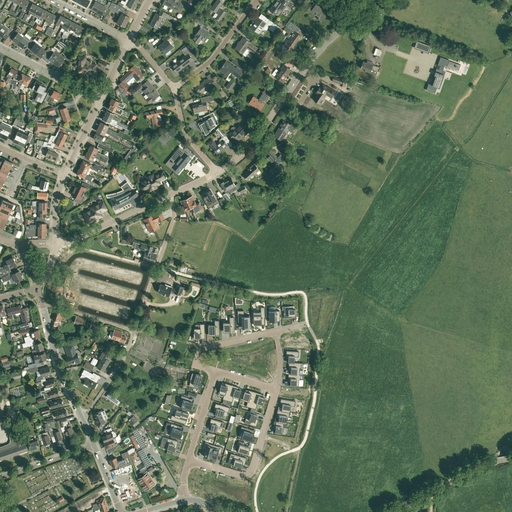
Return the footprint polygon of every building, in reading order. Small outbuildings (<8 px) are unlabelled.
[(22,0),(20,5),(23,6),(21,10),(24,11),(29,2),(25,0),(22,0)] [(96,12),(100,4),(97,2),(98,0),(97,0),(92,0),(91,2),(94,3),(91,9),(96,12)] [(133,9),(136,3),(131,0),(130,2),(129,4),(127,6),(133,9)] [(164,0),(163,3),(179,12),(183,5),(180,3),(181,0),(164,0)] [(215,13),(213,16),(213,17),(214,18),(215,19),(218,21),(225,12),(221,10),(219,9),(221,6),(223,3),(219,0),(216,0),(210,9),(211,9),(215,13)] [(277,0),(272,7),(270,10),(276,15),(280,10),(282,12),(287,6),(290,8),(294,3),(290,0),(280,0),(279,1),(277,0)] [(100,4),(96,12),(101,15),(104,9),(107,10),(108,9),(109,7),(110,5),(111,3),(108,1),(107,5),(105,4),(104,5),(100,4)] [(110,5),(109,7),(108,9),(117,13),(117,15),(120,17),(117,23),(124,27),(129,17),(124,14),(125,12),(127,13),(128,11),(122,7),(117,5),(112,2),(111,3),(110,5)] [(310,6),(306,12),(309,14),(310,12),(322,21),(329,11),(318,2),(313,8),(310,6)] [(38,6),(32,3),(29,10),(29,13),(28,15),(26,14),(22,20),(25,21),(28,15),(30,15),(31,14),(34,15),(38,6)] [(38,6),(34,15),(37,17),(35,21),(37,23),(39,19),(41,16),(44,10),(38,6)] [(44,17),(46,19),(50,13),(44,10),(41,16),(39,19),(41,20),(42,21),(44,17)] [(174,18),(166,14),(166,13),(161,10),(159,15),(156,13),(150,25),(157,28),(163,17),(164,18),(165,18),(165,17),(173,21),(174,18)] [(46,19),(45,22),(48,23),(48,25),(49,26),(52,22),(56,16),(50,13),(46,19)] [(60,15),(55,25),(58,26),(60,23),(63,25),(66,18),(60,15)] [(209,34),(208,33),(209,32),(205,29),(206,27),(203,24),(204,22),(196,16),(194,19),(197,21),(196,23),(200,26),(199,27),(200,28),(195,35),(195,36),(192,40),(198,44),(201,39),(204,42),(209,34)] [(281,28),(274,23),(266,17),(263,21),(258,17),(255,22),(253,22),(251,25),(252,26),(251,27),(259,33),(262,29),(263,29),(267,24),(270,26),(268,28),(276,34),(281,28)] [(72,21),(66,18),(63,25),(69,28),(72,21)] [(290,39),(284,46),(291,51),(295,47),(299,41),(302,37),(296,33),(294,31),(297,26),(290,20),(287,25),(286,26),(292,29),(288,34),(288,35),(286,36),(290,39)] [(78,25),(72,21),(69,28),(74,31),(73,33),(74,31),(78,25)] [(9,29),(4,24),(0,29),(0,35),(2,37),(5,33),(8,35),(12,30),(10,27),(9,29)] [(78,25),(74,31),(73,33),(80,37),(81,34),(80,34),(83,28),(78,25)] [(12,32),(9,37),(17,44),(23,37),(18,33),(20,30),(17,28),(13,33),(12,32)] [(23,37),(17,44),(23,48),(26,44),(29,46),(33,40),(30,38),(29,39),(25,35),(23,37)] [(165,41),(158,47),(164,54),(173,46),(167,40),(170,37),(168,35),(163,39),(165,41)] [(246,56),(250,50),(254,53),(257,48),(250,43),(243,38),(235,49),(246,56)] [(33,40),(29,46),(31,48),(30,49),(35,53),(41,47),(36,42),(35,42),(33,40)] [(416,41),(414,48),(421,50),(424,43),(416,41)] [(41,47),(35,53),(40,57),(44,53),(47,56),(53,48),(51,50),(48,48),(46,51),(41,47)] [(53,48),(47,56),(49,57),(48,59),(53,63),(61,54),(53,48)] [(175,63),(171,67),(176,72),(180,69),(183,67),(193,60),(188,54),(190,53),(188,50),(184,53),(186,55),(185,56),(178,62),(175,63)] [(61,54),(53,63),(58,67),(62,63),(65,66),(69,60),(64,56),(61,54)] [(282,56),(282,58),(281,57),(277,54),(275,57),(279,60),(279,59),(280,60),(285,64),(288,60),(282,56)] [(78,63),(78,68),(80,68),(79,72),(87,72),(87,73),(91,73),(91,72),(96,73),(96,64),(90,64),(90,61),(82,61),(83,57),(79,57),(78,63)] [(428,84),(426,90),(435,93),(436,89),(439,90),(443,78),(440,77),(443,70),(442,70),(444,65),(455,69),(457,64),(449,61),(449,60),(440,57),(437,65),(441,66),(440,69),(437,68),(436,70),(435,72),(436,73),(435,75),(434,75),(431,84),(428,84)] [(236,68),(226,61),(219,70),(224,74),(224,75),(227,77),(230,72),(239,78),(243,72),(236,68)] [(363,62),(360,68),(376,75),(377,71),(378,71),(378,72),(380,68),(379,68),(373,65),(373,63),(367,61),(366,63),(363,62)] [(236,66),(244,71),(245,70),(246,71),(247,69),(238,63),(236,66)] [(144,78),(143,76),(143,75),(134,65),(129,70),(130,71),(120,79),(122,82),(118,85),(128,96),(131,93),(129,91),(129,86),(126,83),(129,80),(129,78),(132,76),(137,81),(138,80),(140,82),(144,78)] [(267,69),(265,71),(263,69),(261,65),(258,68),(260,71),(262,74),(264,72),(263,74),(266,76),(268,75),(271,72),(267,69)] [(279,71),(286,76),(291,70),(284,65),(279,71)] [(8,74),(5,81),(12,85),(12,89),(13,89),(15,93),(18,93),(15,90),(17,80),(14,79),(13,80),(11,78),(12,76),(14,77),(17,71),(11,68),(8,74)] [(286,76),(279,71),(274,77),(282,82),(286,76)] [(20,88),(27,76),(22,73),(18,80),(21,82),(20,84),(19,84),(18,87),(20,88)] [(28,85),(31,78),(27,76),(20,88),(23,89),(24,86),(25,84),(28,85)] [(334,77),(333,81),(341,84),(340,85),(345,86),(347,80),(342,79),(342,80),(334,77)] [(198,92),(201,90),(203,92),(212,86),(216,91),(221,88),(214,78),(209,81),(207,79),(203,82),(204,83),(196,88),(198,92)] [(236,83),(231,80),(226,87),(230,90),(236,83)] [(36,81),(32,89),(37,92),(37,90),(39,91),(34,99),(38,101),(41,103),(45,96),(47,93),(44,91),(46,88),(44,86),(44,85),(36,81)] [(146,94),(143,96),(150,104),(152,101),(155,99),(157,102),(161,98),(154,90),(154,89),(147,81),(142,85),(146,89),(143,91),(146,94)] [(318,92),(313,99),(315,100),(319,103),(319,102),(321,104),(324,99),(323,98),(326,94),(331,97),(335,91),(328,87),(327,87),(323,84),(320,88),(319,88),(317,92),(318,92)] [(263,92),(258,100),(253,96),(249,103),(260,111),(259,112),(265,104),(262,102),(264,100),(267,102),(271,97),(269,96),(271,93),(265,89),(263,92)] [(53,101),(55,98),(58,100),(61,94),(54,90),(54,91),(51,96),(50,95),(48,94),(45,100),(50,103),(51,101),(53,101)] [(201,98),(202,103),(192,105),(194,113),(208,110),(206,102),(209,101),(212,101),(211,95),(208,96),(201,98)] [(112,98),(109,104),(117,107),(117,106),(123,108),(124,105),(119,102),(112,98)] [(123,110),(117,107),(109,104),(107,109),(114,112),(115,112),(121,115),(123,110)] [(59,109),(56,110),(57,111),(57,112),(59,117),(62,116),(68,114),(68,113),(69,113),(68,110),(67,110),(66,107),(63,108),(63,107),(59,109)] [(162,109),(157,110),(146,113),(147,119),(151,118),(154,128),(165,125),(164,120),(159,121),(158,115),(163,114),(162,109)] [(106,110),(104,115),(120,122),(121,120),(113,116),(114,114),(106,110)] [(248,122),(241,114),(243,113),(240,110),(236,113),(245,124),(248,122)] [(211,130),(210,129),(215,126),(211,118),(214,116),(213,112),(206,116),(207,119),(201,123),(201,122),(198,124),(202,132),(202,131),(204,135),(211,130)] [(62,116),(59,117),(60,122),(61,124),(68,122),(68,121),(70,120),(68,114),(62,116)] [(120,122),(104,115),(102,119),(110,123),(111,121),(119,125),(120,122)] [(43,124),(50,125),(51,121),(44,120),(43,123),(37,122),(39,118),(37,117),(34,123),(35,124),(36,124),(43,125),(43,124)] [(6,125),(1,136),(7,139),(9,133),(10,132),(13,133),(16,126),(19,120),(16,118),(13,125),(12,126),(7,124),(6,125)] [(296,129),(291,125),(283,121),(274,136),(281,141),(288,130),(294,133),(296,129)] [(101,122),(99,127),(112,133),(117,136),(117,135),(118,133),(107,128),(108,126),(101,122)] [(246,132),(249,129),(242,122),(229,134),(233,138),(235,136),(239,139),(244,135),(247,133),(246,132)] [(15,136),(13,142),(18,144),(23,133),(25,130),(20,128),(16,126),(13,133),(16,135),(15,136)] [(108,135),(120,141),(122,138),(117,135),(117,136),(112,133),(99,127),(97,131),(104,135),(105,133),(109,134),(108,135)] [(208,142),(209,144),(218,154),(228,146),(227,144),(230,141),(219,128),(216,130),(222,137),(219,140),(219,141),(216,143),(212,139),(208,142)] [(57,132),(55,136),(65,141),(67,135),(65,133),(65,132),(59,129),(57,132)] [(23,133),(18,144),(24,147),(27,140),(30,141),(32,136),(33,134),(30,132),(28,135),(23,133)] [(99,142),(98,143),(99,143),(97,146),(112,153),(114,150),(110,148),(109,148),(104,145),(106,143),(102,141),(104,136),(96,133),(93,139),(99,142)] [(163,134),(158,139),(164,144),(168,139),(163,134)] [(44,141),(43,145),(53,148),(55,144),(59,146),(59,145),(62,147),(65,141),(55,136),(53,140),(52,143),(44,141)] [(90,145),(88,151),(95,155),(98,156),(102,158),(107,160),(109,158),(97,152),(98,149),(90,145)] [(186,163),(187,164),(187,163),(186,163),(191,158),(188,156),(183,151),(183,150),(179,147),(180,148),(175,154),(170,160),(172,162),(173,163),(175,164),(173,167),(179,172),(183,167),(184,167),(183,167),(186,163)] [(45,150),(43,153),(46,155),(45,156),(51,159),(52,158),(55,159),(58,154),(48,149),(48,151),(45,150)] [(271,150),(267,153),(270,156),(274,160),(275,160),(278,164),(284,158),(280,154),(278,157),(272,151),(271,150)] [(95,155),(88,151),(85,157),(93,161),(94,157),(106,163),(107,160),(102,158),(98,156),(95,155)] [(0,163),(10,169),(13,163),(3,158),(1,162),(0,161),(0,163)] [(95,164),(95,166),(83,160),(80,167),(88,171),(89,168),(98,172),(99,170),(104,172),(106,169),(101,167),(95,164)] [(10,169),(0,163),(0,170),(4,173),(7,174),(10,169)] [(247,169),(248,170),(243,175),(247,181),(260,170),(254,163),(247,169)] [(273,166),(271,169),(268,171),(273,175),(277,171),(273,166)] [(88,171),(80,167),(77,174),(84,178),(82,181),(99,189),(101,185),(91,181),(92,177),(86,174),(88,171)] [(140,181),(142,184),(141,184),(141,185),(141,186),(141,187),(141,188),(142,188),(142,189),(143,189),(144,189),(145,189),(150,187),(151,190),(157,187),(156,185),(160,183),(159,181),(165,178),(163,171),(154,176),(153,173),(146,176),(147,178),(140,181)] [(42,179),(38,178),(37,180),(41,182),(40,188),(47,190),(48,182),(45,181),(45,180),(42,179)] [(231,179),(226,182),(228,185),(229,185),(231,188),(234,191),(238,189),(240,194),(247,190),(244,185),(238,189),(235,185),(231,179)] [(230,193),(234,191),(231,188),(229,185),(228,185),(226,182),(225,182),(224,182),(223,182),(223,181),(221,182),(221,183),(220,184),(225,191),(226,193),(229,191),(230,193)] [(77,183),(74,189),(83,194),(86,188),(88,189),(89,185),(84,182),(82,186),(77,183)] [(122,186),(121,187),(126,194),(124,195),(122,196),(120,197),(118,198),(116,198),(113,199),(112,199),(111,199),(116,209),(119,208),(123,205),(127,203),(130,201),(132,200),(134,198),(138,195),(130,185),(128,183),(126,184),(123,187),(122,186)] [(83,194),(74,189),(71,195),(77,197),(75,201),(81,204),(83,203),(85,198),(82,197),(83,194)] [(204,194),(202,195),(204,198),(203,199),(208,206),(216,201),(215,198),(210,190),(205,193),(204,194)] [(186,199),(190,208),(192,213),(202,209),(199,202),(196,203),(192,196),(186,199)] [(1,205),(11,209),(13,204),(0,198),(0,201),(2,203),(1,205)] [(188,209),(190,208),(186,199),(180,201),(186,214),(189,213),(188,209)] [(35,206),(31,206),(31,209),(47,210),(47,202),(42,202),(36,201),(35,206)] [(99,220),(98,218),(102,216),(100,212),(107,209),(103,202),(91,208),(92,209),(84,213),(86,218),(86,219),(87,221),(88,222),(88,223),(89,222),(90,222),(92,221),(93,220),(94,220),(95,222),(99,220)] [(11,209),(1,205),(0,207),(0,210),(9,214),(11,209)] [(18,213),(20,206),(14,205),(12,216),(20,217),(20,214),(18,213)] [(46,217),(47,210),(31,209),(32,209),(32,212),(37,213),(36,213),(39,213),(39,217),(37,217),(37,220),(41,220),(41,217),(46,217)] [(9,214),(0,210),(0,216),(7,220),(9,214)] [(153,216),(153,215),(144,220),(150,232),(158,228),(155,222),(158,220),(159,221),(164,219),(160,210),(155,212),(156,215),(153,216)] [(143,261),(148,262),(151,253),(153,247),(142,243),(142,245),(136,243),(134,248),(139,250),(140,249),(145,251),(143,260),(143,261)] [(151,253),(148,262),(154,264),(157,255),(156,254),(157,249),(154,248),(152,253),(151,253)] [(0,275),(0,276),(10,271),(9,269),(10,269),(9,267),(16,264),(13,258),(6,261),(7,264),(4,265),(4,266),(0,268),(0,275)] [(186,273),(187,267),(184,266),(184,268),(182,267),(183,266),(179,265),(177,270),(186,273)] [(23,279),(19,271),(12,274),(11,271),(1,276),(4,281),(13,277),(16,282),(23,279)] [(162,295),(169,297),(171,291),(174,292),(174,293),(181,295),(183,287),(177,285),(175,288),(172,287),(164,284),(164,285),(160,284),(160,285),(159,285),(158,287),(159,288),(157,292),(162,294),(162,295)] [(62,287),(54,285),(52,294),(58,296),(59,292),(61,292),(62,287)] [(32,326),(31,322),(30,322),(27,311),(28,311),(27,307),(23,308),(22,305),(7,309),(9,319),(12,318),(12,315),(20,312),(23,324),(19,325),(21,329),(32,326)] [(289,306),(284,306),(284,313),(283,313),(284,319),(292,318),(291,316),(296,316),(295,309),(289,309),(289,306)] [(261,312),(253,312),(254,325),(261,325),(261,321),(265,321),(264,307),(260,307),(261,312)] [(275,307),(268,307),(268,311),(269,322),(274,322),(277,321),(277,320),(276,318),(280,318),(280,311),(275,311),(275,307)] [(54,321),(53,321),(52,325),(57,326),(58,323),(57,323),(58,321),(61,322),(64,312),(56,310),(53,319),(54,320),(54,321)] [(244,310),(237,311),(238,322),(242,322),(242,328),(250,328),(250,315),(244,315),(244,310)] [(84,325),(86,320),(76,317),(74,322),(84,325)] [(229,322),(223,323),(223,331),(223,332),(227,332),(235,332),(234,317),(229,317),(229,322)] [(215,325),(208,325),(208,335),(220,335),(219,320),(214,321),(215,325)] [(194,333),(193,333),(194,337),(194,339),(197,339),(205,338),(204,324),(200,324),(200,328),(195,328),(194,328),(194,333)] [(31,332),(32,335),(31,335),(27,336),(27,337),(24,337),(26,343),(29,342),(34,340),(33,339),(40,337),(38,330),(32,332),(32,331),(31,328),(15,332),(16,337),(21,336),(21,335),(30,332),(31,332)] [(119,341),(125,343),(126,337),(121,336),(122,332),(115,330),(112,339),(120,341),(119,341)] [(35,344),(36,348),(32,349),(33,352),(43,349),(41,343),(35,344)] [(75,362),(75,363),(80,362),(77,353),(76,353),(73,345),(65,346),(68,356),(66,357),(68,364),(74,362),(74,363),(75,362)] [(109,360),(111,357),(101,351),(97,357),(99,358),(98,360),(100,361),(107,365),(110,360),(109,360)] [(286,351),(286,359),(288,359),(288,362),(288,363),(289,363),(289,362),(294,363),(295,356),(298,357),(299,351),(286,351)] [(24,370),(29,369),(45,365),(43,361),(46,360),(44,352),(30,356),(31,362),(29,363),(29,364),(28,364),(28,366),(24,368),(24,370)] [(97,367),(104,371),(107,365),(100,361),(98,360),(94,358),(90,363),(94,365),(95,366),(97,367)] [(94,365),(90,363),(86,361),(83,367),(91,371),(94,365)] [(288,370),(291,370),(290,374),(299,375),(299,374),(300,368),(301,368),(301,363),(294,363),(289,362),(289,363),(288,370)] [(48,367),(40,369),(38,370),(37,367),(30,369),(31,373),(36,372),(38,376),(37,376),(36,379),(37,381),(39,380),(41,379),(50,377),(50,375),(51,374),(48,367)] [(84,369),(81,374),(87,377),(83,383),(84,384),(83,385),(87,387),(88,386),(93,389),(94,387),(95,388),(98,384),(97,383),(93,381),(94,379),(93,379),(95,375),(84,369)] [(20,372),(8,375),(9,381),(22,378),(20,372)] [(203,376),(192,373),(190,379),(191,379),(189,386),(193,387),(194,384),(200,386),(203,376)] [(288,381),(290,382),(290,386),(299,386),(299,380),(300,380),(301,374),(299,374),(299,375),(290,374),(288,374),(288,381)] [(47,387),(44,388),(45,390),(50,389),(50,387),(55,385),(53,379),(45,381),(47,387)] [(227,401),(232,385),(225,383),(224,385),(221,384),(219,393),(224,394),(222,399),(227,401)] [(239,387),(232,385),(227,401),(232,402),(234,397),(239,398),(241,390),(238,389),(239,387)] [(51,390),(50,389),(45,390),(41,391),(42,395),(49,392),(50,395),(48,396),(48,398),(59,395),(58,394),(59,393),(59,391),(58,391),(57,389),(51,391),(51,390)] [(251,408),(255,392),(249,390),(248,392),(245,391),(242,400),(247,401),(246,406),(251,408)] [(262,394),(255,392),(251,408),(256,409),(257,404),(262,406),(265,397),(262,396),(262,394)] [(188,398),(181,396),(178,406),(191,410),(193,403),(187,401),(188,398)] [(61,399),(50,402),(52,407),(54,407),(55,408),(63,405),(61,399)] [(279,406),(282,407),(281,410),(281,411),(290,412),(291,406),(294,406),(295,401),(281,399),(279,406)] [(224,407),(215,404),(212,415),(225,419),(226,414),(222,413),(224,407)] [(55,412),(54,413),(55,414),(55,415),(56,416),(58,416),(59,418),(67,415),(66,414),(67,413),(66,411),(65,411),(65,409),(55,412)] [(172,415),(170,419),(185,424),(188,417),(189,413),(188,413),(176,409),(174,416),(172,415)] [(276,417),(278,418),(278,421),(278,422),(286,423),(287,423),(288,417),(289,417),(290,412),(281,411),(281,410),(278,410),(277,410),(276,417)] [(104,423),(105,422),(104,419),(105,419),(102,411),(101,412),(100,411),(96,413),(94,414),(98,423),(97,423),(99,428),(99,427),(102,426),(103,426),(104,424),(104,423)] [(246,418),(244,423),(256,426),(258,420),(258,419),(256,419),(257,416),(250,414),(248,419),(246,418)] [(130,419),(131,420),(129,421),(135,427),(140,423),(137,421),(133,416),(130,419)] [(59,420),(61,427),(63,432),(65,431),(67,437),(74,435),(71,427),(68,428),(66,424),(68,423),(66,418),(59,420)] [(207,430),(219,434),(221,429),(217,428),(219,421),(213,419),(212,423),(210,423),(207,430)] [(274,421),(273,428),(273,429),(275,429),(275,433),(282,434),(283,427),(287,428),(287,423),(286,423),(278,422),(278,421),(274,421)] [(168,434),(180,438),(182,433),(183,430),(182,430),(177,429),(178,425),(171,423),(171,424),(168,434)] [(49,431),(51,437),(53,442),(56,441),(57,441),(58,441),(60,441),(61,440),(61,439),(62,439),(59,431),(56,432),(55,430),(53,430),(51,425),(48,426),(49,431)] [(241,426),(238,437),(242,438),(252,441),(253,436),(254,433),(253,433),(254,430),(245,427),(241,426)] [(106,435),(102,437),(104,442),(116,437),(115,432),(112,431),(111,428),(104,431),(106,435)] [(136,428),(133,431),(134,434),(137,439),(141,448),(146,445),(136,428)] [(0,460),(28,451),(25,444),(22,445),(17,430),(11,432),(14,438),(11,439),(12,444),(0,447),(0,460)] [(27,440),(28,443),(30,450),(35,448),(35,450),(39,448),(39,447),(37,440),(34,441),(33,438),(30,439),(27,431),(22,433),(25,441),(27,440)] [(50,443),(51,443),(48,435),(47,432),(40,434),(38,435),(40,439),(42,438),(43,440),(41,441),(42,444),(44,443),(44,445),(46,444),(47,446),(50,445),(50,443)] [(110,448),(112,452),(120,443),(120,441),(117,442),(116,437),(104,442),(106,447),(108,446),(109,448),(110,448)] [(163,437),(161,442),(166,443),(164,449),(167,450),(173,451),(174,448),(176,448),(178,441),(163,437)] [(239,441),(236,451),(248,455),(249,450),(250,447),(249,447),(244,445),(245,443),(239,441)] [(205,442),(203,449),(206,450),(204,456),(210,458),(214,445),(205,442)] [(214,445),(210,458),(216,460),(218,453),(221,454),(223,448),(214,445)] [(117,461),(116,458),(110,460),(112,467),(119,465),(120,468),(126,466),(132,464),(129,455),(128,451),(121,454),(123,459),(117,461)] [(229,458),(228,463),(233,465),(241,468),(241,467),(242,464),(244,465),(247,458),(231,453),(229,458)] [(149,472),(147,469),(146,467),(135,474),(138,479),(137,480),(145,491),(155,484),(147,473),(149,472)] [(106,503),(104,497),(96,500),(97,502),(92,504),(93,508),(106,503)] [(78,508),(80,511),(92,507),(91,503),(78,508)] [(106,503),(93,508),(94,511),(100,509),(101,511),(108,509),(106,503)]
